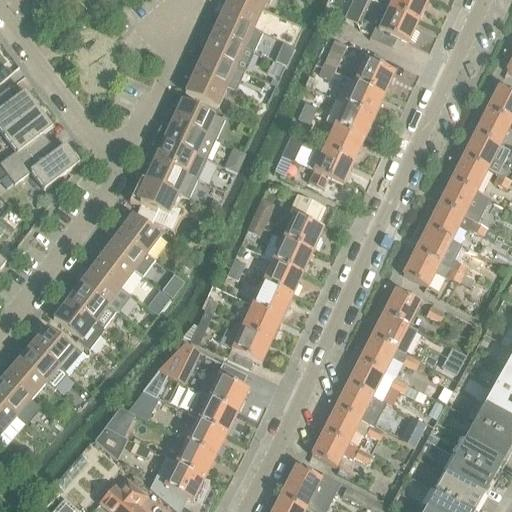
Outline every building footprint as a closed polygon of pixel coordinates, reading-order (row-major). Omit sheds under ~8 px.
[(89,0),(86,3),(90,11),(99,3),(95,0),(89,0)] [(218,0),(226,3),(220,16),(252,32),(261,12),(235,0),(218,0)] [(235,0),(261,12),(266,0),(235,0)] [(355,27),(367,0),(366,0),(352,0),(343,22),(355,27)] [(392,0),(388,10),(417,23),(427,1),(424,0),(392,0)] [(412,34),(417,23),(388,10),(377,33),(373,31),(368,42),(391,52),(396,41),(407,46),(408,43),(410,43),(413,35),(412,34)] [(204,25),(201,32),(243,51),(244,50),(253,54),(262,36),(252,32),(220,16),(214,30),(204,25)] [(208,42),(202,56),(234,71),(243,51),(201,32),(198,38),(208,42)] [(333,44),(321,70),(333,75),(345,49),(333,44)] [(282,46),(274,64),(283,68),(285,69),(293,51),(292,50),(282,46)] [(346,47),(337,74),(353,79),(362,53),(346,47)] [(186,64),(183,71),(225,90),(234,71),(202,56),(196,69),(186,64)] [(373,57),(369,64),(380,69),(384,62),(373,57)] [(364,62),(353,85),(383,98),(393,75),(380,69),(369,64),(364,62)] [(329,84),(333,75),(321,70),(317,78),(329,84)] [(6,71),(0,75),(0,83),(2,86),(12,78),(6,71)] [(216,110),(225,90),(183,71),(180,77),(190,82),(183,95),(216,110)] [(317,84),(308,80),(304,90),(307,91),(311,93),(313,93),(317,84)] [(348,96),(343,107),(373,121),(383,98),(353,85),(344,81),(339,92),(348,96)] [(511,96),(497,89),(485,113),(510,125),(511,121),(511,96)] [(0,135),(2,138),(37,112),(24,93),(14,100),(7,91),(0,96),(0,135)] [(164,112),(161,119),(214,143),(223,123),(180,103),(173,117),(164,112)] [(305,107),(301,115),(313,120),(316,112),(305,107)] [(343,107),(333,129),(362,143),(373,121),(343,107)] [(51,130),(37,112),(2,138),(14,155),(0,165),(0,169),(6,177),(48,146),(41,137),(51,130)] [(485,113),(473,136),(498,149),(510,125),(485,113)] [(309,129),(313,120),(301,115),(297,124),(309,129)] [(168,129),(161,143),(205,163),(214,143),(161,119),(158,125),(168,129)] [(333,129),(323,152),(352,165),(362,143),(333,129)] [(473,136),(461,160),(486,173),(496,178),(500,169),(490,164),(498,149),(473,136)] [(304,143),(291,137),(281,160),(293,166),(304,143)] [(146,151),(143,158),(196,182),(205,163),(161,143),(155,156),(146,151)] [(54,154),(48,146),(6,177),(6,178),(12,186),(13,187),(29,175),(42,193),(78,166),(64,147),(54,154)] [(352,165),(323,152),(312,147),(306,159),(317,164),(307,186),(324,193),(329,182),(342,188),(352,165)] [(231,151),(222,171),(234,176),(236,177),(245,157),(243,156),(231,151)] [(149,169),(143,182),(176,197),(186,202),(196,182),(143,158),(140,164),(149,169)] [(461,160),(449,183),(474,196),(482,181),(486,173),(461,160)] [(511,180),(511,175),(500,169),(496,178),(497,179),(510,185),(511,180)] [(12,186),(6,178),(0,181),(0,184),(6,191),(12,186)] [(506,193),(510,185),(497,179),(493,186),(506,193)] [(170,209),(176,197),(143,182),(137,195),(128,191),(125,198),(156,212),(151,223),(169,231),(178,212),(170,209)] [(449,183),(437,207),(462,220),(463,219),(474,196),(449,183)] [(260,203),(249,227),(261,233),(272,209),(260,203)] [(216,215),(220,206),(215,204),(211,213),(216,215)] [(298,205),(292,218),(309,226),(315,213),(298,205)] [(437,207),(425,230),(450,243),(458,228),(468,233),(472,225),(473,224),(463,219),(462,220),(437,207)] [(476,217),(473,224),(472,225),(486,232),(490,224),(476,217)] [(113,223),(109,229),(146,257),(160,239),(131,218),(122,230),(113,223)] [(322,232),(309,226),(292,218),(288,227),(278,223),(272,237),(311,255),(322,232)] [(468,233),(481,240),(486,232),(472,225),(468,233)] [(258,239),(261,233),(249,227),(246,234),(258,239)] [(113,241),(104,253),(133,274),(142,280),(154,263),(146,257),(109,229),(105,235),(113,241)] [(452,264),(454,260),(444,255),(450,243),(425,230),(413,254),(448,271),(452,264)] [(486,232),(481,240),(490,245),(493,246),(497,238),(495,236),(486,232)] [(262,259),(271,263),(301,277),(311,255),(272,237),(262,259)] [(87,258),(83,264),(120,292),(133,274),(104,253),(96,264),(87,258)] [(413,254),(401,278),(426,290),(433,277),(443,282),(444,280),(449,272),(448,271),(413,254)] [(511,262),(496,254),(494,259),(510,267),(511,262)] [(181,267),(188,273),(192,268),(194,265),(193,265),(187,260),(181,267)] [(233,262),(229,271),(240,276),(244,267),(233,262)] [(271,263),(261,286),(291,299),(301,277),(271,263)] [(87,275),(78,287),(107,309),(120,292),(83,264),(79,269),(87,275)] [(449,272),(462,279),(466,271),(452,264),(448,271),(449,272)] [(236,284),(240,276),(229,271),(225,279),(236,284)] [(449,272),(444,280),(458,287),(458,286),(462,279),(449,272)] [(462,279),(458,286),(469,291),(473,284),(462,279)] [(261,286),(251,308),(280,322),(291,299),(261,286)] [(61,292),(57,298),(94,326),(102,332),(115,315),(107,309),(78,287),(70,299),(61,292)] [(394,293),(381,317),(406,330),(419,305),(394,293)] [(94,326),(57,298),(53,304),(61,310),(52,322),(77,341),(75,344),(87,354),(103,333),(94,326)] [(209,303),(204,314),(212,317),(217,307),(209,303)] [(161,312),(151,304),(146,310),(157,318),(161,312)] [(251,308),(241,330),(270,344),(280,322),(251,308)] [(459,341),(465,328),(430,310),(425,320),(438,326),(436,329),(459,341)] [(197,350),(212,317),(204,314),(189,346),(197,350)] [(381,317),(369,340),(394,353),(405,358),(417,335),(406,330),(381,317)] [(35,341),(28,335),(23,340),(58,370),(67,378),(84,358),(66,343),(64,346),(45,330),(35,341)] [(270,344),(241,330),(240,333),(234,330),(231,337),(225,334),(218,350),(229,355),(225,363),(248,374),(253,363),(259,367),(270,344)] [(490,343),(483,339),(479,347),(485,351),(490,343)] [(27,352),(17,363),(44,387),(58,370),(23,340),(19,345),(27,352)] [(369,340),(357,364),(382,377),(394,353),(369,340)] [(183,348),(156,374),(157,375),(166,379),(170,382),(182,388),(183,388),(199,356),(189,351),(183,348)] [(464,359),(450,352),(437,375),(452,382),(464,359)] [(511,352),(502,370),(511,375),(511,352)] [(418,365),(405,359),(400,368),(413,375),(418,365)] [(0,367),(0,376),(30,403),(44,387),(17,363),(8,374),(0,367)] [(389,392),(393,382),(382,377),(357,364),(345,387),(381,406),(389,392)] [(223,370),(218,379),(207,401),(236,416),(247,393),(240,389),(244,380),(223,370)] [(511,375),(502,370),(492,388),(511,398),(511,375)] [(157,375),(142,395),(155,402),(166,379),(157,375)] [(0,405),(16,419),(30,403),(0,376),(0,405)] [(393,382),(389,392),(402,398),(402,397),(407,389),(393,382)] [(377,414),(381,406),(345,387),(333,411),(358,423),(365,410),(377,415),(377,414)] [(511,398),(492,388),(483,405),(511,421),(511,398)] [(407,389),(402,397),(421,407),(425,399),(407,389)] [(451,395),(443,390),(436,402),(445,406),(451,395)] [(136,403),(131,414),(144,421),(151,406),(139,400),(138,399),(136,403)] [(207,401),(196,423),(225,438),(236,416),(207,401)] [(436,423),(443,409),(434,404),(427,418),(436,423)] [(1,436),(16,419),(0,405),(0,436),(1,436)] [(511,421),(483,405),(473,422),(511,444),(511,421)] [(394,412),(381,406),(377,414),(389,421),(394,412)] [(120,411),(103,432),(123,442),(134,419),(127,415),(120,411)] [(353,434),(364,440),(365,438),(369,429),(333,411),(321,435),(346,448),(353,434)] [(398,444),(413,452),(425,428),(411,420),(398,444)] [(511,444),(473,422),(463,440),(502,462),(511,444)] [(196,423),(185,445),(214,460),(225,438),(196,423)] [(38,438),(26,428),(23,432),(35,442),(38,438)] [(365,438),(378,444),(382,436),(369,429),(365,438)] [(103,432),(93,444),(116,464),(126,443),(123,442),(103,432)] [(138,447),(137,448),(148,454),(152,446),(130,434),(126,441),(138,447)] [(334,472),(341,458),(351,464),(357,452),(346,448),(321,435),(309,459),(334,472)] [(429,436),(425,443),(434,448),(438,441),(429,436)] [(463,440),(453,457),(493,479),(502,462),(463,440)] [(185,445),(174,467),(203,481),(214,460),(185,445)] [(132,456),(143,462),(148,454),(137,448),(132,456)] [(357,452),(352,462),(366,469),(371,459),(357,452)] [(80,457),(54,487),(57,489),(62,494),(88,464),(80,457)] [(453,457),(443,475),(482,497),(493,479),(453,457)] [(192,505),(203,481),(174,467),(165,463),(150,495),(170,511),(180,511),(186,501),(192,505)] [(293,468),(277,499),(303,511),(318,481),(293,468)] [(443,475),(433,492),(468,511),(473,511),(482,497),(443,475)] [(99,507),(104,511),(137,511),(136,510),(144,501),(125,484),(116,495),(112,492),(99,507)] [(326,496),(339,503),(356,511),(384,511),(385,511),(345,491),(344,494),(331,487),(326,496)] [(468,511),(433,492),(424,509),(429,511),(468,511)] [(303,511),(277,499),(270,511),(303,511)] [(75,511),(63,501),(54,511),(75,511)]
